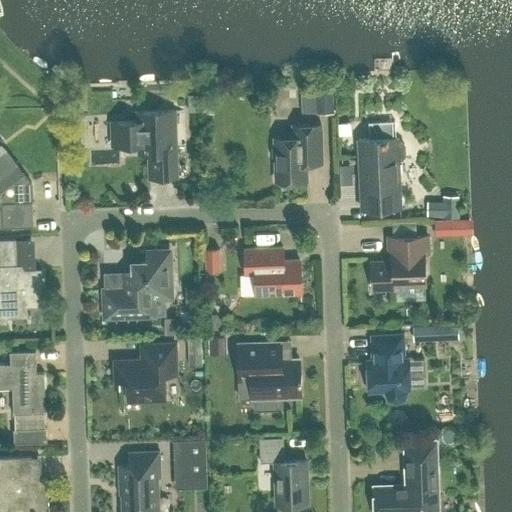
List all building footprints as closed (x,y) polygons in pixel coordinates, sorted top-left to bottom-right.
[(307,87),(308,110),(317,110),(317,112),(333,112),(333,85),(316,86),(307,87)] [(112,121),(113,143),(140,142),(140,152),(154,151),(155,175),(176,175),(174,109),(139,110),(139,120),(112,121)] [(358,137),(362,208),(400,206),(398,157),(401,157),(405,153),(404,143),(401,140),(397,140),(397,136),(396,136),(395,119),(369,121),(369,137),(358,137)] [(275,137),(275,143),(271,146),(272,155),(275,158),(276,179),(306,178),(306,162),(322,161),(321,122),(293,123),(293,136),(275,137)] [(0,225),(33,224),(32,181),(22,169),(20,171),(10,157),(0,144),(0,225)] [(442,200),(427,200),(427,214),(442,214),(442,200)] [(435,229),(446,228),(446,233),(453,232),(452,218),(434,219),(435,229)] [(371,260),(372,287),(395,286),(394,283),(425,282),(424,251),(428,251),(427,234),(388,235),(389,260),(371,260)] [(25,267),(25,266),(21,263),(16,263),(15,237),(0,237),(0,321),(7,321),(7,316),(26,315),(26,305),(43,304),(41,267),(25,267)] [(283,259),(283,245),(245,246),(246,272),(255,272),(256,292),(301,290),(300,258),(283,259)] [(219,247),(205,248),(206,268),(220,268),(219,247)] [(135,262),(133,264),(132,267),(132,270),(124,270),(125,288),(104,288),(105,315),(153,313),(153,296),(161,295),(170,285),(170,283),(172,281),(171,274),(170,272),(170,263),(171,262),(171,254),(169,252),(169,249),(149,250),(146,250),(146,253),(146,258),(142,258),(139,259),(137,260),(135,262)] [(415,324),(415,338),(435,337),(434,323),(415,324)] [(368,359),(369,389),(386,388),(386,390),(387,393),(389,397),(392,399),(396,399),(400,398),(403,396),(405,393),(406,389),(406,387),(410,387),(408,357),(403,357),(402,333),(372,334),(373,358),(368,359)] [(202,335),(188,336),(189,352),(203,351),(202,335)] [(210,351),(227,350),(226,335),(209,336),(210,351)] [(279,340),(268,340),(238,341),(239,396),(255,396),(255,408),(276,407),(276,395),(300,394),(300,378),(301,378),(301,373),(300,373),(299,357),(280,357),(279,340)] [(148,358),(115,359),(116,379),(127,379),(128,395),(143,395),(143,398),(165,397),(164,370),(176,370),(175,342),(148,343),(148,358)] [(13,412),(46,411),(45,371),(37,371),(36,349),(9,350),(10,351),(11,351),(11,362),(0,362),(0,386),(13,386),(14,411),(13,411),(13,412)] [(14,427),(14,440),(47,439),(46,426),(14,427)] [(173,438),(175,486),(207,485),(205,437),(173,438)] [(426,511),(437,511),(435,440),(406,441),(407,484),(372,485),(373,511),(426,511)] [(297,502),(308,501),(306,459),(284,460),(284,448),(260,449),(260,461),(274,460),(276,502),(287,502),(292,507),(297,502)] [(119,463),(119,481),(123,481),(124,511),(134,511),(135,511),(145,511),(147,510),(157,510),(155,464),(160,463),(160,450),(133,451),(134,463),(119,463)] [(49,511),(47,477),(32,478),(31,454),(0,455),(0,511),(20,511),(43,511),(49,511)]
